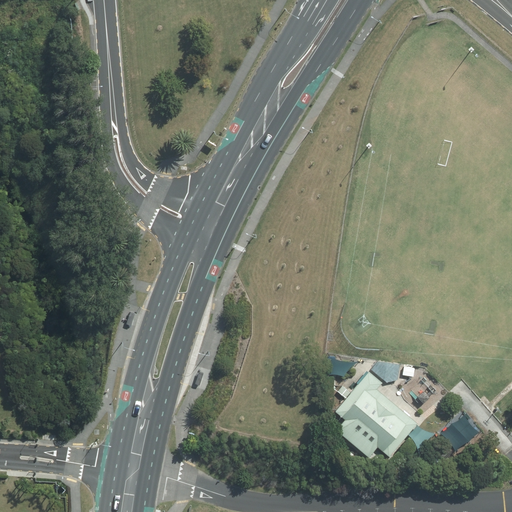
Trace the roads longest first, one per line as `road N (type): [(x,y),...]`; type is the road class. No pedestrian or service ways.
road 1 (primary): [(109,511),(149,330),(187,240)]
road 2 (primary): [(215,254),(165,397),(143,511)]
road 3 (primary): [(356,0),(234,212)]
road 4 (residential): [(187,240),(123,186),(110,156),(107,62)]
road 5 (primary): [(204,197),(305,16)]
road 6 (residential): [(107,62),(123,145),(141,174),(204,197)]
